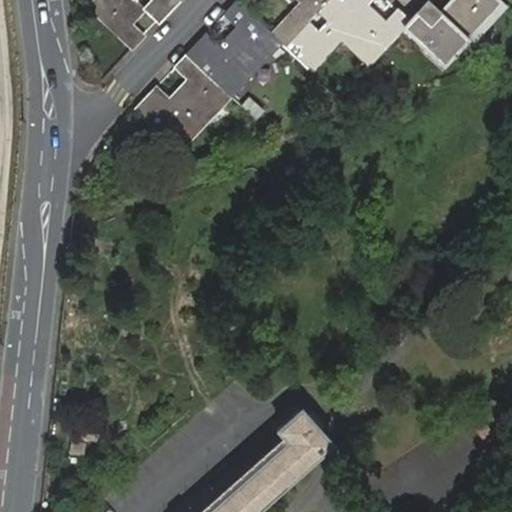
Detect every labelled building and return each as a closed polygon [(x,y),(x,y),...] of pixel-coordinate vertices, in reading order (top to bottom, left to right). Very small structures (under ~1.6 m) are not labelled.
[(97,0),(90,8),(128,46),(139,34),(127,21),(147,0),(152,0),(162,10),(171,0),(97,0)] [(170,143),(271,34),(269,33),(233,0),(230,0),(222,11),(233,22),(208,48),(197,37),(173,63),(184,73),(159,100),(148,89),(132,107),(170,143)] [(281,28),(273,37),(281,44),(304,20),(315,9),(306,0),(301,0),(278,25),(281,28)] [(306,0),(315,9),(325,17),(337,29),(368,58),(401,23),(440,59),(496,1),(494,0),(446,0),(424,22),(412,11),(405,19),(393,7),(380,20),(359,0),(306,0)] [(314,29),(304,20),(281,44),(303,64),(337,29),(325,17),(314,29)] [(269,33),(271,34),(273,37),(281,28),(278,25),(269,33)] [(242,511),(325,438),(314,425),(296,405),(274,425),(284,437),(197,511),(242,511)] [(92,431),(66,428),(65,435),(90,439),(92,431)]
